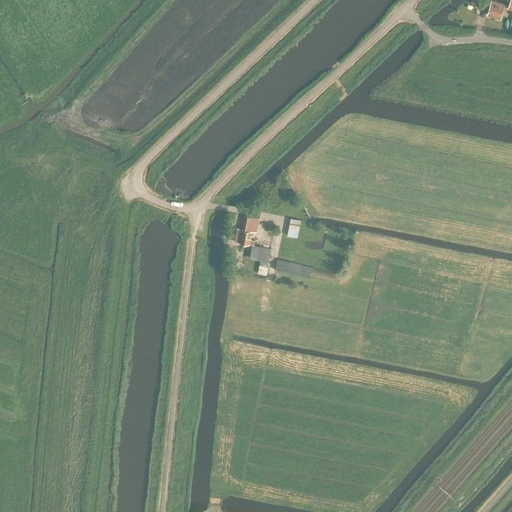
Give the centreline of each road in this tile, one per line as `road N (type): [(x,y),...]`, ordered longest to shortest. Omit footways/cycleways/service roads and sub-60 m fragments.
road 1 (unclassified): [(195,210),(148,199),(134,184),(136,170),(315,0)]
road 2 (unclassified): [(195,210),(415,0)]
